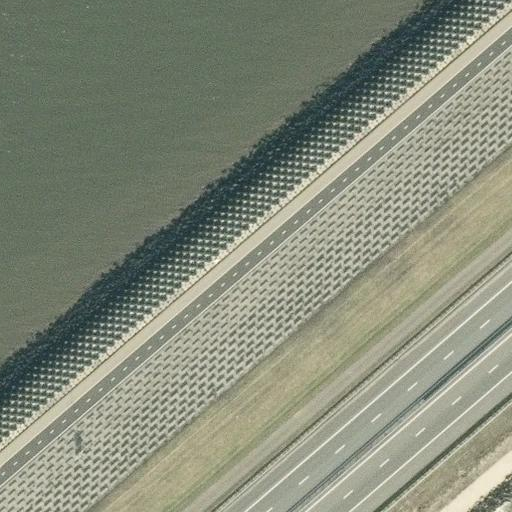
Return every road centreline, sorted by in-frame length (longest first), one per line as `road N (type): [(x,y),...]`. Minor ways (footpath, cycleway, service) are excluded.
road 1 (motorway): [(511,302),(268,511)]
road 2 (motorway): [(329,511),(511,354)]
